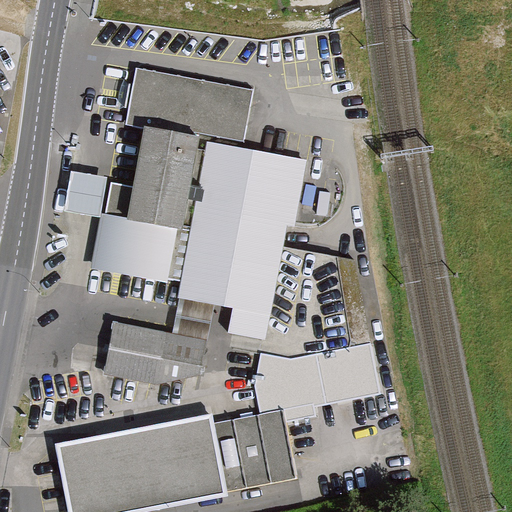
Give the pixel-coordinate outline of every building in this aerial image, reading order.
[(146,132),(198,140),(243,147),(252,91),(136,72),(127,129),(146,132)] [(295,228),(306,160),(209,145),(207,155),(196,153),(198,140),(146,132),(136,191),(110,187),(97,271),(181,285),(178,301),(270,316),(281,249),(284,227),(295,228)] [(64,205),(101,213),(109,173),(72,166),(64,205)] [(337,257),(281,249),(270,316),(262,360),(291,363),(352,351),(337,257)] [(207,343),(114,325),(104,375),(159,386),(201,376),(207,343)] [(57,447),(70,511),(130,511),(296,479),(282,411),(213,425),(211,417),(57,447)]
